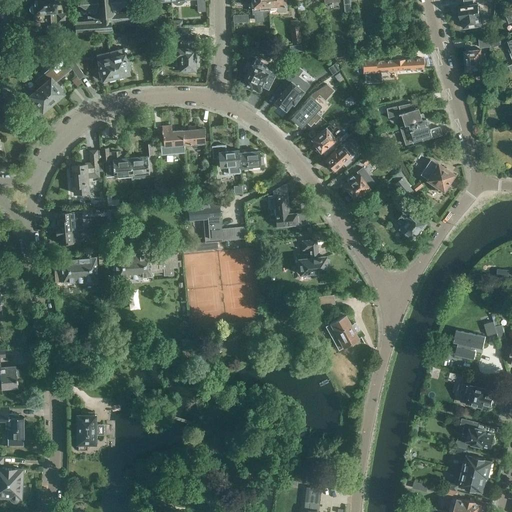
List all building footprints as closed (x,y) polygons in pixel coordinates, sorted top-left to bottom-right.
[(33,0),(35,14),(50,13),(51,25),(47,25),(48,35),(60,35),(69,34),(68,22),(56,23),(55,12),(57,12),(55,0),(33,0)] [(77,1),(77,2),(77,3),(79,20),(75,20),(76,34),(105,32),(109,31),(112,31),(111,21),(136,20),(135,11),(115,12),(128,1),(131,1),(131,0),(80,0),(77,1)] [(197,0),(198,10),(206,10),(205,0),(197,0)] [(252,0),(253,13),(255,13),(255,14),(261,13),(261,10),(269,10),(267,0),(252,0)] [(267,0),(269,10),(277,9),(277,12),(282,12),(282,11),(285,11),(283,0),(267,0)] [(343,0),(345,14),(352,13),(350,0),(343,0)] [(479,5),(479,3),(460,6),(460,9),(459,9),(459,14),(461,14),(463,27),(482,24),(481,22),(482,22),(481,15),(479,5)] [(292,41),(299,41),(298,20),(291,20),(292,41)] [(0,37),(11,37),(10,23),(0,23),(0,37)] [(180,38),(180,48),(176,48),(176,56),(180,56),(180,70),(182,70),(183,71),(186,71),(188,70),(195,70),(195,64),(198,64),(198,57),(197,57),(197,55),(195,55),(195,48),(196,48),(196,39),(180,38)] [(481,46),(491,46),(492,38),(480,38),(481,46)] [(491,49),(501,44),(499,38),(491,42),(491,49)] [(55,48),(50,41),(45,45),(50,52),(55,48)] [(110,51),(111,56),(116,77),(117,77),(119,77),(123,76),(123,75),(129,73),(128,69),(130,69),(128,60),(127,60),(125,53),(124,48),(110,51)] [(352,61),(346,49),(331,51),(337,63),(352,61)] [(482,69),(480,49),(466,51),(468,69),(471,69),(471,70),(473,70),(473,72),(474,73),(480,73),(481,71),(481,69),(482,69)] [(98,59),(97,60),(99,66),(97,67),(100,76),(101,76),(102,80),(108,79),(110,80),(113,79),(115,77),(116,77),(111,56),(110,51),(96,55),(98,59)] [(71,55),(65,59),(79,79),(85,75),(71,55)] [(280,59),(274,56),(269,66),(275,69),(280,59)] [(362,57),(362,59),(363,72),(423,68),(423,58),(375,61),(375,56),(362,57)] [(79,79),(65,59),(61,62),(68,71),(67,72),(74,83),(79,79)] [(339,70),(335,64),(329,68),(333,74),(339,70)] [(242,84),(244,85),(243,86),(248,89),(249,87),(251,88),(251,87),(259,91),(267,74),(260,70),(252,65),(242,84)] [(339,72),(334,76),(339,82),(344,79),(339,72)] [(50,77),(39,86),(53,102),(54,101),(56,101),(59,99),(59,98),(64,93),(61,89),(62,88),(56,81),(55,82),(50,77)] [(304,90),(287,77),(281,85),(286,88),(276,101),(280,105),(279,106),(285,110),(286,109),(287,110),(292,102),(294,103),(304,90)] [(316,89),(295,113),(305,122),(323,101),(318,96),(323,90),(329,95),(338,85),(330,79),(316,89)] [(39,86),(30,94),(28,95),(33,101),(32,102),(38,109),(39,108),(43,111),(47,107),(49,107),(52,105),(52,103),(53,102),(39,86)] [(3,90),(0,93),(0,95),(8,103),(12,98),(3,90)] [(388,117),(401,113),(404,125),(408,124),(422,120),(422,119),(418,107),(412,109),(410,102),(386,108),(388,117)] [(422,120),(408,124),(413,141),(421,138),(422,141),(442,134),(440,126),(429,130),(425,118),(422,119),(422,120)] [(164,146),(167,146),(184,144),(183,130),(172,131),(171,125),(162,126),(164,146)] [(189,129),(183,130),(184,144),(204,143),(204,142),(206,142),(204,128),(197,129),(196,126),(189,126),(189,129)] [(319,132),(312,138),(315,142),(314,143),(314,144),(313,145),(313,147),(316,151),(319,151),(320,150),(325,156),(343,140),(349,135),(346,132),(340,137),(339,136),(335,138),(334,136),(335,136),(326,126),(319,132)] [(147,156),(130,157),(132,175),(145,173),(145,177),(155,176),(154,166),(153,156),(157,156),(156,143),(148,143),(149,156),(147,156)] [(331,155),(327,158),(326,159),(330,164),(329,165),(333,170),(334,169),(335,170),(343,163),(346,166),(352,161),(349,158),(354,154),(345,143),(343,145),(341,143),(334,149),(335,150),(330,154),(331,155)] [(225,144),(212,145),(213,159),(219,158),(220,166),(221,166),(227,166),(227,172),(241,171),(241,167),(240,164),(239,153),(240,153),(239,150),(226,151),(225,144)] [(366,164),(381,153),(376,147),(361,159),(366,164)] [(112,150),(113,159),(110,160),(109,148),(102,148),(103,162),(106,162),(107,177),(132,175),(130,157),(122,158),(121,150),(112,150)] [(99,176),(99,171),(102,171),(100,150),(90,150),(91,162),(85,163),(85,164),(72,165),(74,193),(77,193),(77,194),(90,193),(89,177),(99,176)] [(259,151),(240,153),(240,164),(241,167),(260,165),(260,164),(264,164),(263,157),(260,157),(259,151)] [(420,175),(436,185),(435,187),(435,190),(438,192),(441,191),(442,189),(443,190),(454,174),(431,159),(420,175)] [(359,172),(354,176),(353,175),(347,179),(348,181),(344,184),(346,187),(345,188),(347,191),(349,190),(351,193),(350,195),(352,197),(353,197),(355,199),(370,189),(368,187),(369,186),(365,180),(368,177),(363,170),(359,173),(359,172)] [(400,171),(393,177),(396,181),(393,183),(402,195),(408,191),(404,186),(399,180),(403,177),(400,171)] [(423,185),(419,181),(413,186),(412,187),(416,191),(423,185)] [(274,195),(269,196),(270,207),(271,208),(275,208),(276,215),(289,214),(287,194),(286,183),(274,190),(274,195)] [(242,185),(234,186),(234,194),(243,193),(243,191),(242,185)] [(186,210),(186,213),(187,216),(189,217),(189,220),(203,219),(205,242),(217,241),(223,240),(222,229),(219,200),(214,201),(213,201),(188,202),(188,206),(188,208),(187,209),(186,210)] [(405,224),(401,229),(412,238),(412,237),(413,238),(415,238),(419,233),(419,231),(418,231),(425,223),(419,218),(420,217),(408,208),(402,215),(401,214),(398,218),(405,224)] [(57,225),(56,225),(56,231),(78,230),(83,229),(82,211),(60,213),(60,219),(56,219),(57,225)] [(289,214),(276,215),(276,218),(276,221),(277,227),(279,227),(300,225),(300,224),(308,224),(310,223),(309,212),(289,214)] [(230,228),(222,229),(223,240),(231,239),(230,228)] [(78,230),(56,231),(57,238),(58,238),(59,243),(69,242),(69,248),(81,247),(81,241),(79,241),(78,230)] [(299,264),(297,264),(298,272),(300,272),(300,273),(310,272),(310,274),(316,273),(316,271),(327,270),(326,267),(329,267),(328,259),(326,259),(326,256),(316,256),(316,254),(318,253),(318,252),(317,252),(316,240),(303,241),(303,248),(307,248),(308,253),(298,254),(299,264)] [(205,242),(195,243),(196,251),(218,249),(217,241),(205,242)] [(115,254),(116,263),(112,263),(112,270),(116,270),(117,278),(152,276),(152,272),(164,271),(164,275),(174,274),(173,267),(178,267),(177,253),(158,254),(159,262),(152,263),(151,252),(115,254)] [(54,256),(55,277),(56,281),(97,279),(96,255),(61,257),(61,256),(54,256)] [(334,294),(319,296),(320,305),(335,303),(334,294)] [(319,296),(306,297),(307,306),(320,305),(319,296)] [(346,314),(325,326),(338,349),(359,338),(355,332),(356,331),(352,325),(346,314)] [(506,337),(502,324),(495,326),(499,339),(506,337)] [(457,329),(455,336),(454,341),(458,342),(458,346),(457,345),(456,354),(475,358),(476,352),(476,351),(475,350),(475,349),(472,349),(473,345),(483,348),(486,336),(457,329)] [(0,379),(1,388),(17,387),(15,365),(0,367),(0,360),(0,356),(5,356),(5,349),(0,348),(0,379)] [(473,385),(475,379),(465,377),(462,386),(470,388),(467,402),(483,406),(483,402),(492,404),(493,402),(494,401),(496,397),(495,395),(495,394),(486,392),(487,388),(473,385)] [(9,407),(0,406),(0,420),(7,420),(7,437),(23,437),(23,418),(19,418),(19,414),(9,414),(9,407)] [(86,449),(86,444),(97,444),(96,436),(100,436),(99,433),(103,433),(103,427),(102,427),(102,424),(95,423),(95,414),(94,414),(94,411),(83,411),(83,414),(77,414),(77,424),(75,424),(75,434),(77,434),(77,443),(78,443),(78,449),(86,449)] [(458,440),(456,445),(467,448),(468,442),(482,445),(482,443),(491,446),(492,444),(495,443),(496,440),(496,438),(494,436),(495,433),(486,430),(486,429),(483,428),(484,428),(480,427),(481,422),(463,417),(461,427),(464,427),(463,432),(468,434),(466,442),(458,440)] [(467,448),(456,445),(455,452),(462,454),(461,458),(463,460),(464,460),(461,469),(464,470),(488,476),(492,461),(485,459),(485,458),(474,456),(474,457),(465,454),(467,448)] [(0,467),(0,494),(11,495),(11,497),(11,498),(12,499),(13,500),(14,500),(15,500),(16,500),(17,500),(18,499),(19,498),(19,496),(20,496),(22,468),(0,467)] [(446,487),(452,489),(457,490),(458,484),(467,486),(467,487),(476,489),(476,488),(482,490),(484,483),(487,483),(488,476),(464,470),(462,478),(457,477),(456,483),(447,481),(446,487)] [(429,484),(415,480),(413,487),(427,491),(429,484)] [(320,511),(318,511),(319,502),(319,499),(320,499),(321,488),(308,487),(307,496),(310,496),(308,511),(305,511),(320,511)] [(457,490),(452,489),(451,496),(459,498),(460,491),(457,490)] [(452,511),(480,511),(481,510),(480,509),(482,503),(476,502),(476,501),(474,500),(473,499),(471,499),(470,500),(465,498),(465,499),(459,498),(458,502),(456,502),(455,503),(454,503),(452,511)]
